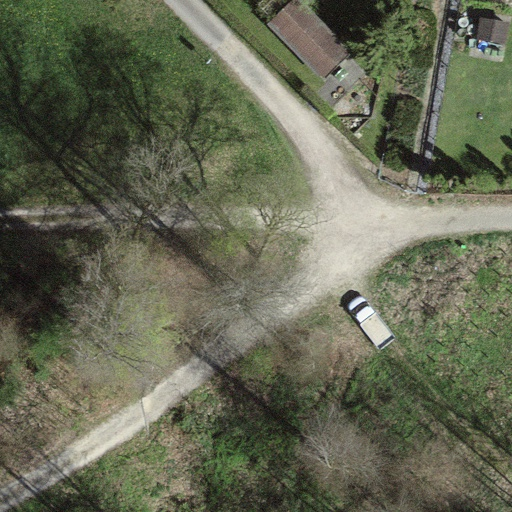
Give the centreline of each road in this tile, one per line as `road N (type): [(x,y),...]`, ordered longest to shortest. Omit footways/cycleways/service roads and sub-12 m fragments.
road 1 (track): [(0,492),(103,438),(329,268),(372,218)]
road 2 (track): [(0,215),(372,218)]
road 3 (residential): [(180,0),(372,218)]
road 4 (track): [(372,218),(511,217)]
